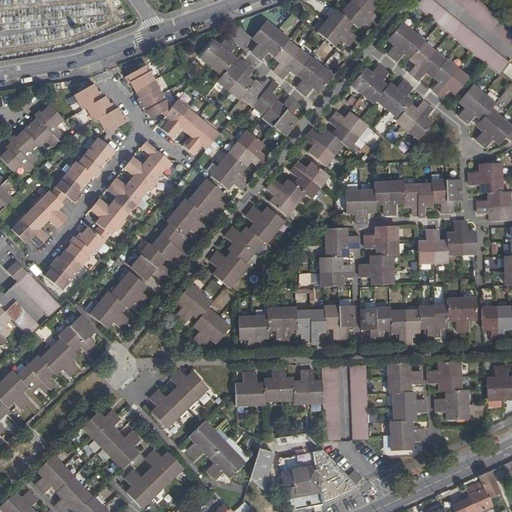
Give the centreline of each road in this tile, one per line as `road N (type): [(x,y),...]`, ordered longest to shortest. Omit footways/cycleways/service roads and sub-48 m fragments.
road 1 (residential): [(130,363),(129,343),(410,0)]
road 2 (residential): [(130,363),(511,353)]
road 3 (residential): [(0,494),(130,363)]
road 4 (residential): [(142,130),(64,238),(35,257)]
road 5 (tertiary): [(370,511),(511,445)]
